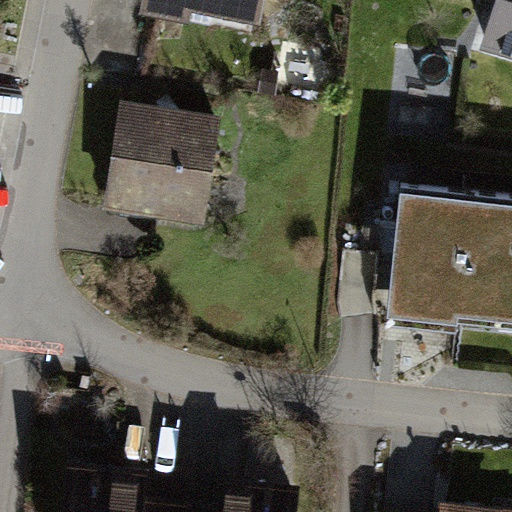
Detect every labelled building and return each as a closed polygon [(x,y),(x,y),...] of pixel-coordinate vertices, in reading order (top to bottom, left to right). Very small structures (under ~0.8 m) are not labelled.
[(256,0),(140,0),(137,17),(247,41),(256,0)] [(511,0),(482,0),(468,56),(511,67),(511,0)] [(99,227),(201,245),(223,123),(121,105),(99,227)] [(511,205),(388,193),(372,323),(511,338),(511,205)] [(62,475),(58,511),(165,511),(140,510),(143,484),(62,475)] [(198,511),(295,511),(297,498),(201,488),(198,511)]
